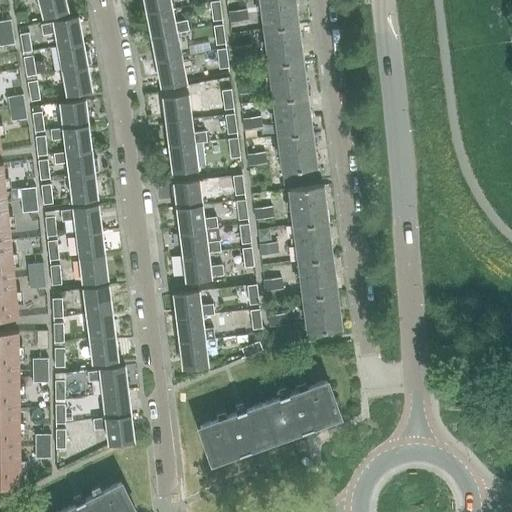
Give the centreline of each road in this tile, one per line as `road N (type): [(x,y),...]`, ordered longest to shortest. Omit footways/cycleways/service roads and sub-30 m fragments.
road 1 (residential): [(177,511),(102,0)]
road 2 (residential): [(311,0),(359,358),(379,376),(414,374)]
road 3 (tertiary): [(414,374),(382,0)]
